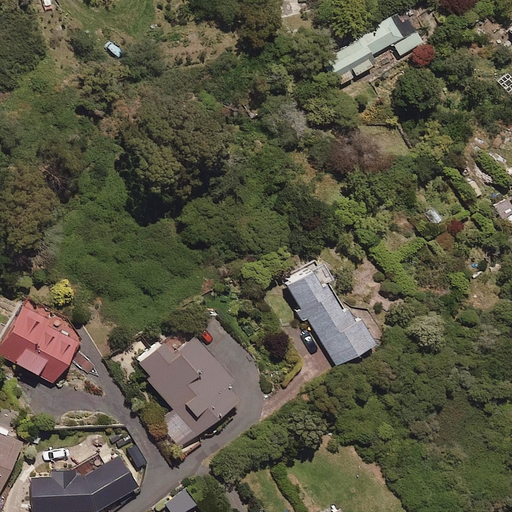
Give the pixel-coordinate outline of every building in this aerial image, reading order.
[(299,0),(276,0),(280,17),(302,13),(299,0)] [(422,38),(399,4),(322,56),(340,83),(395,46),(399,52),(422,38)] [(511,16),(503,29),(511,35),(511,16)] [(511,166),(503,173),(511,187),(508,189),(511,195),(511,166)] [(331,271),(319,252),(280,276),(335,362),(373,338),(356,311),(349,316),(324,276),(331,271)] [(47,309),(20,295),(0,333),(0,350),(52,378),(77,331),(44,313),(47,309)] [(229,373),(190,329),(183,321),(163,338),(160,335),(136,357),(148,370),(145,373),(174,407),(159,420),(180,444),(237,394),(223,378),(229,373)] [(19,436),(0,427),(0,508),(0,509),(11,482),(2,478),(19,436)] [(136,481),(118,452),(83,472),(74,472),(74,465),(49,465),(49,473),(30,474),(31,506),(92,508),(136,481)] [(178,511),(195,500),(185,486),(164,500),(172,511),(178,511)]
